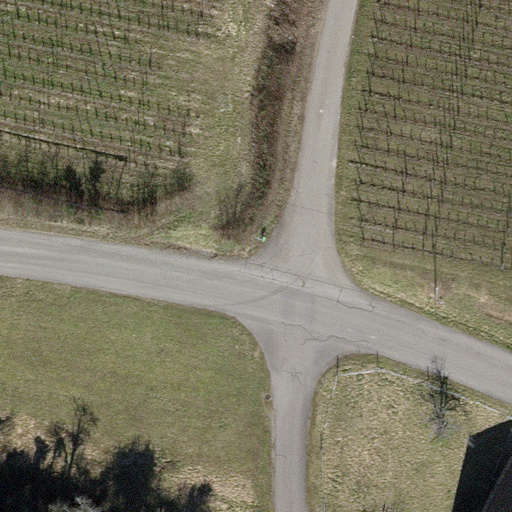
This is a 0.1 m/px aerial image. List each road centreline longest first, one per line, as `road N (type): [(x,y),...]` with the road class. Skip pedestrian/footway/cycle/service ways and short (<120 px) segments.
road 1 (track): [(302,511),(295,463),(301,291),(346,0)]
road 2 (unclassified): [(301,291),(0,257)]
road 3 (residential): [(301,291),(511,377)]
